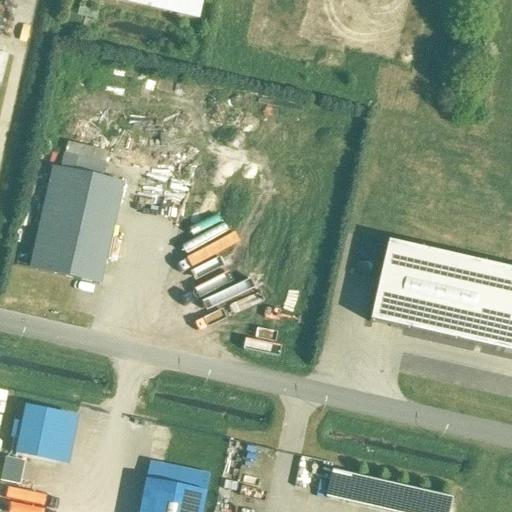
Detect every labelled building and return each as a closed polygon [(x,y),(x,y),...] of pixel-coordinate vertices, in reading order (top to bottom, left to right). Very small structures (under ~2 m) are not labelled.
[(105,0),(198,21),(202,0),(105,0)] [(65,145),(59,170),(102,180),(108,155),(65,145)] [(59,170),(51,168),(27,270),(101,287),(125,186),(102,180),(59,170)] [(511,272),(386,245),(367,322),(511,355),(511,272)] [(15,442),(11,457),(65,470),(76,421),(23,409),(19,425),(11,423),(7,441),(15,442)] [(23,465),(3,460),(0,475),(0,485),(18,489),(23,465)] [(147,464),(136,511),(201,511),(209,477),(147,464)] [(329,474),(323,500),(373,511),(448,511),(451,502),(329,474)] [(48,511),(52,493),(32,490),(28,511),(48,511)] [(55,490),(50,511),(53,511),(77,511),(81,496),(55,490)]
